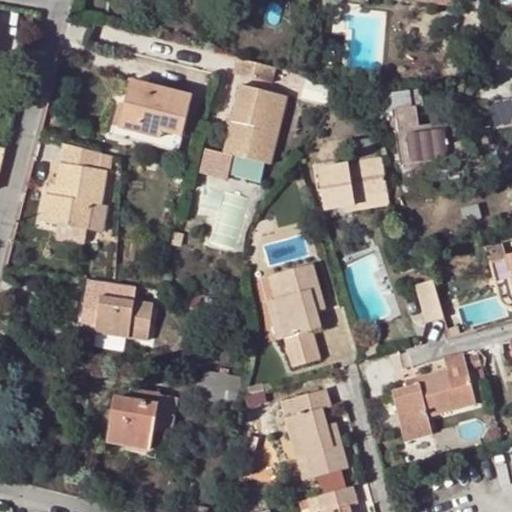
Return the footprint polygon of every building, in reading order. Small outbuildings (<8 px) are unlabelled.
[(232,72),(269,81),(272,66),(235,57),(232,72)] [(130,78),(118,125),(140,131),(142,123),(182,132),(191,94),(130,78)] [(268,164),(283,95),(239,84),(224,153),(268,164)] [(415,106),(422,106),(420,89),(386,94),(387,105),(383,105),(384,111),(391,111),(400,167),(465,159),(460,120),(418,125),(415,106)] [(511,123),(511,96),(484,100),(495,126),(511,123)] [(118,125),(116,135),(177,152),(182,132),(142,123),(140,131),(118,125)] [(103,149),(65,139),(58,180),(56,191),(47,189),(42,218),(60,221),(88,225),(93,199),(100,200),(106,165),(101,164),(103,149)] [(101,164),(106,165),(111,166),(113,152),(103,149),(101,164)] [(325,209),(344,205),(355,203),(354,198),(388,191),(381,157),(317,170),(325,209)] [(48,178),(47,189),(56,191),(58,180),(48,178)] [(355,203),(344,205),(346,211),(390,202),(388,191),(354,198),(355,203)] [(93,199),(88,225),(103,228),(107,202),(100,200),(93,199)] [(86,241),(88,225),(60,221),(57,237),(86,241)] [(183,244),(186,230),(178,228),(175,242),(183,244)] [(503,242),(486,245),(491,262),(506,258),(506,256),(503,242)] [(403,273),(425,267),(423,261),(401,267),(403,273)] [(289,296),(281,298),(299,364),(321,358),(313,329),(321,326),(316,309),(314,301),(322,299),(312,263),(282,272),(289,296)] [(273,274),(281,298),(289,296),(282,272),(273,274)] [(128,336),(129,325),(149,328),(153,303),(135,299),(136,286),(118,283),(89,277),(81,327),(128,336)] [(434,279),(416,285),(427,322),(444,317),(434,279)] [(272,301),(290,366),(299,364),(281,298),(272,301)] [(322,299),(314,301),(316,309),(324,308),(322,299)] [(147,339),(149,328),(129,325),(128,336),(147,339)] [(368,353),(380,350),(378,341),(366,344),(368,353)] [(462,353),(442,358),(445,369),(417,377),(419,384),(406,388),(392,392),(401,423),(427,415),(476,402),(462,353)] [(198,405),(236,411),(242,377),(204,371),(198,405)] [(406,388),(419,384),(417,377),(404,381),(406,388)] [(250,384),(253,393),(267,389),(264,380),(250,384)] [(108,443),(151,450),(154,430),(161,395),(162,392),(135,388),(133,399),(116,396),(108,443)] [(325,388),(280,401),(296,456),(303,454),(310,477),(348,465),(339,433),(331,435),(327,425),(323,408),(331,406),(325,388)] [(267,389),(253,393),(247,395),(250,406),(270,400),(267,389)] [(178,398),(161,395),(154,430),(172,433),(178,398)] [(430,426),(427,415),(401,423),(404,433),(430,426)] [(331,435),(339,433),(336,422),(327,425),(331,435)] [(303,454),(296,456),(302,479),(310,477),(303,454)] [(318,511),(352,511),(350,504),(358,502),(353,486),(315,497),(318,511)] [(307,499),(310,511),(318,511),(315,497),(307,499)]
